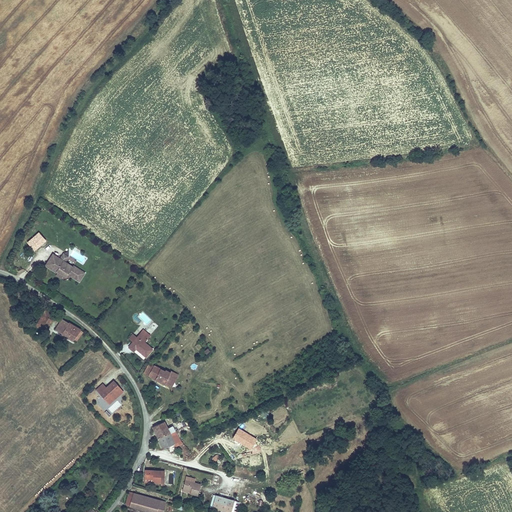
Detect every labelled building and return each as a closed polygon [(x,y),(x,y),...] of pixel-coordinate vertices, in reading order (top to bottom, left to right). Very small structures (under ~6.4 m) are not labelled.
[(44,269),(49,272),(57,261),(52,258),(44,269)] [(72,271),(71,272),(57,261),(49,272),(54,276),(55,275),(61,279),(65,282),(66,279),(77,287),(83,279),(72,271)] [(142,312),(138,317),(147,324),(151,320),(142,312)] [(48,326),(52,317),(44,313),(40,321),(48,326)] [(44,333),(48,326),(40,321),(37,319),(33,326),(44,333)] [(55,331),(72,342),(79,330),(61,320),(55,331)] [(154,322),(147,329),(152,333),(158,326),(154,322)] [(83,332),(79,330),(72,342),(75,343),(83,332)] [(145,343),(147,341),(139,334),(129,348),(134,353),(136,349),(146,358),(153,349),(145,343)] [(78,361),(83,355),(80,352),(74,359),(78,361)] [(179,376),(171,372),(171,373),(166,371),(165,372),(155,367),(150,376),(172,388),(179,376)] [(106,387),(103,383),(96,389),(108,403),(113,399),(111,396),(120,388),(114,380),(106,387)] [(123,391),(120,388),(111,396),(113,399),(123,391)] [(117,401),(110,408),(114,412),(121,405),(117,401)] [(164,423),(153,428),(158,436),(156,437),(158,440),(171,433),(171,432),(169,433),(164,423)] [(178,446),(180,445),(187,454),(189,452),(179,441),(177,442),(171,433),(158,440),(163,451),(173,445),(175,449),(178,446)] [(187,454),(180,445),(178,446),(185,456),(187,454)] [(167,483),(167,471),(148,470),(147,478),(156,479),(155,482),(167,483)] [(191,498),(198,500),(201,489),(186,485),(183,492),(192,494),(191,498)] [(146,510),(153,511),(158,511),(160,506),(165,507),(166,503),(131,493),(128,505),(132,506),(131,507),(146,511),(146,510)] [(231,511),(233,511),(236,501),(217,496),(214,508),(231,511)]
